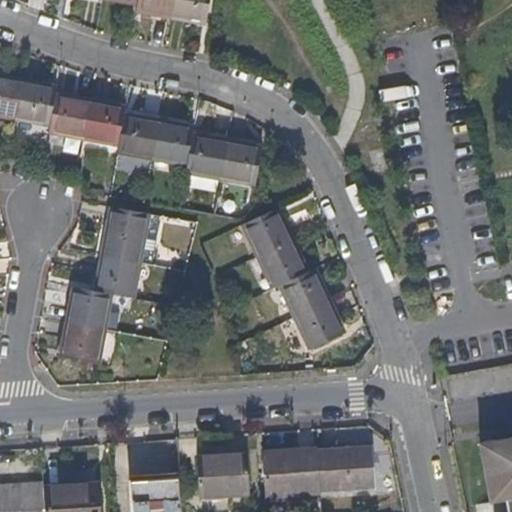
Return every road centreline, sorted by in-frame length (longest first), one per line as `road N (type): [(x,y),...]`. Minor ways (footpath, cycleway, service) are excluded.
road 1 (residential): [(0,18),(86,51),(226,83),(283,114),(319,159),(397,341),(399,398)]
road 2 (residential): [(6,421),(399,398)]
road 3 (residential): [(40,217),(6,421)]
road 4 (residential): [(435,511),(416,413),(399,398)]
